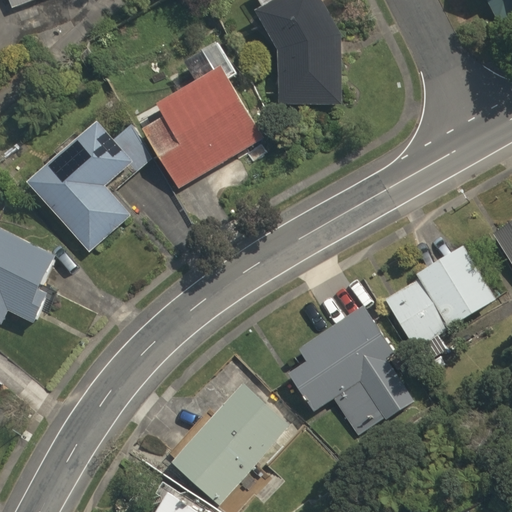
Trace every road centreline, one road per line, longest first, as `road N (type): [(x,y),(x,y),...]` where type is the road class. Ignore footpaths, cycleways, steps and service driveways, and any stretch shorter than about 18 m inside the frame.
road 1 (tertiary): [(479,141),(186,316),(129,368),(38,511)]
road 2 (residential): [(479,141),(410,0)]
